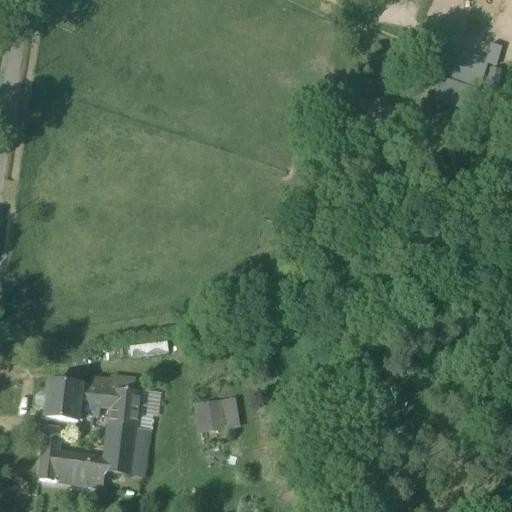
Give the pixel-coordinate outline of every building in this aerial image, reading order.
[(479,89),(486,62),(497,65),(502,46),(490,43),(486,58),(458,50),(443,103),(477,113),(483,90),(479,89)] [(45,422),(77,426),(79,407),(81,390),(49,386),(45,422)] [(79,407),(104,410),(109,411),(112,393),(81,390),(79,407)] [(109,415),(108,428),(135,431),(139,396),(112,393),(109,411),(109,415)] [(152,398),(139,396),(135,431),(130,477),(143,479),(152,398)] [(195,408),(199,448),(227,445),(225,431),(233,430),(231,404),(195,408)] [(130,477),(135,431),(108,428),(103,470),(102,474),(105,474),(130,477)] [(36,483),(55,485),(58,465),(60,447),(41,444),(36,483)] [(103,470),(58,465),(55,485),(103,491),(105,474),(102,474),(103,470)]
